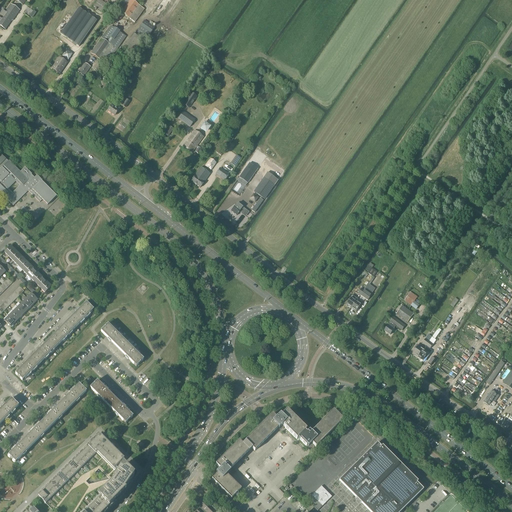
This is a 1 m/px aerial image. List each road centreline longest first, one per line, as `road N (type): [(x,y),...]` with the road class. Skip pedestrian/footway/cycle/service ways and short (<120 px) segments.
road 1 (unclassified): [(511,447),(153,175)]
road 2 (trunk): [(0,104),(184,251),(211,293),(225,347)]
road 3 (unknown): [(321,287),(511,19)]
road 4 (trunk): [(511,489),(292,319)]
road 5 (trunk): [(280,383),(330,383),(377,400),(511,505)]
road 6 (unclassified): [(153,175),(0,61)]
road 7 (primary): [(226,353),(200,433),(146,511)]
road 8 (trunk): [(286,313),(151,206)]
road 9 (primary): [(162,511),(230,415),(275,385)]
road 10 (trunk): [(129,189),(0,88)]
road 11 (residential): [(30,331),(63,285),(12,233)]
